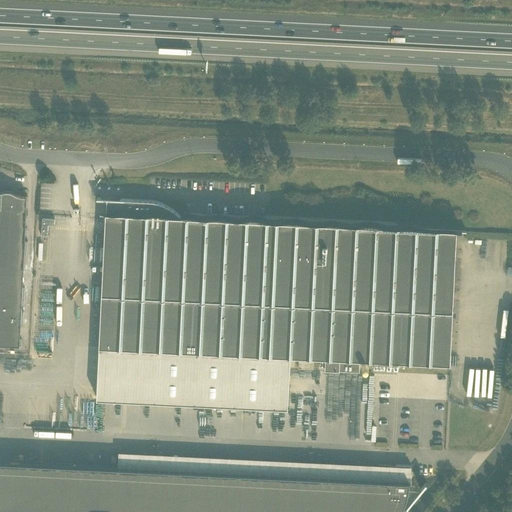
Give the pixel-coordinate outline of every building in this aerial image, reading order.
[(22,195),(20,195),(19,194),(16,193),(15,193),(13,191),(12,191),(10,190),(9,190),(7,190),(6,190),(5,190),(2,190),(1,191),(0,191),(0,342),(20,344),(27,195),(25,195),(24,195),(22,195)] [(171,207),(169,206),(167,205),(164,204),(161,202),(160,202),(157,201),(154,200),(152,200),(150,200),(121,198),(121,203),(111,202),(110,211),(110,213),(106,213),(105,216),(102,293),(99,346),(319,357),(319,365),(325,365),(325,369),(359,371),(360,359),(450,363),(456,231),(466,231),(185,217),(183,218),(182,217),(180,215),(179,213),(177,211),(174,209),(173,208),(171,207)] [(54,216),(42,215),(41,234),(47,234),(47,227),(47,222),(54,222),(54,216)] [(119,467),(410,481),(410,466),(120,451),(119,467)] [(0,511),(21,511),(24,462),(0,460),(0,511)] [(119,467),(24,462),(21,511),(400,511),(404,505),(407,496),(410,481),(119,467)]
